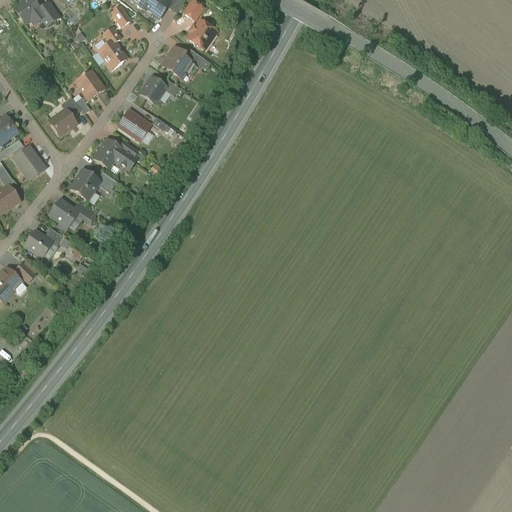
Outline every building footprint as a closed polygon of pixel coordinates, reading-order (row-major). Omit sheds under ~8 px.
[(30,0),(29,0),(14,11),(25,25),(33,19),(37,25),(44,20),(45,19),(39,12),(30,0)] [(170,5),(162,0),(144,0),(140,7),(150,14),(159,20),(170,5)] [(185,0),(176,0),(169,11),(177,16),(187,1),(185,0)] [(50,4),(39,12),(45,19),(44,20),(49,27),(60,19),(50,4)] [(204,12),(192,4),(183,17),(195,25),(204,12)] [(120,9),(112,15),(122,29),(130,23),(120,9)] [(216,34),(200,23),(196,29),(194,28),(190,33),(192,35),(188,41),(201,50),(206,43),(209,45),(216,34)] [(110,45),(106,48),(102,42),(95,48),(99,54),(98,54),(112,73),(127,62),(115,45),(120,42),(112,31),(104,37),(110,45)] [(189,60),(176,51),(169,61),(166,59),(162,66),(172,73),(171,74),(180,80),(184,75),(191,65),(188,62),(189,60)] [(205,62),(194,54),(189,60),(188,62),(191,65),(198,70),(199,71),(201,67),(205,62)] [(211,66),(205,62),(201,67),(207,71),(211,66)] [(198,70),(191,65),(184,75),(192,80),(198,70)] [(92,73),(74,85),(88,104),(105,91),(92,73)] [(163,88),(152,80),(140,96),(155,106),(165,92),(166,90),(163,88)] [(179,91),(167,82),(163,88),(166,90),(165,92),(173,99),(179,91)] [(75,105),(71,100),(61,107),(65,112),(66,112),(71,120),(81,113),(75,105)] [(90,113),(81,100),(75,105),(81,113),(84,117),(90,113)] [(65,112),(49,124),(59,139),(76,127),(71,120),(66,112),(65,112)] [(151,128),(129,112),(117,129),(140,144),(151,128)] [(6,120),(1,123),(1,122),(0,122),(0,143),(1,146),(17,134),(13,129),(13,127),(11,124),(9,124),(6,120)] [(168,128),(156,120),(152,126),(164,134),(168,128)] [(19,142),(4,152),(8,158),(23,148),(19,142)] [(107,142),(94,161),(109,172),(109,171),(108,170),(113,163),(114,164),(120,156),(122,153),(121,151),(107,142)] [(139,154),(125,145),(121,151),(122,153),(120,156),(132,163),(134,161),(139,154)] [(45,171),(29,149),(13,161),(30,183),(45,171)] [(132,163),(120,156),(114,164),(113,163),(108,170),(109,171),(109,172),(111,173),(111,172),(116,176),(121,169),(117,166),(119,166),(129,173),(136,162),(134,161),(132,163)] [(2,168),(0,169),(0,182),(4,188),(7,186),(12,183),(2,168)] [(97,182),(83,173),(70,191),(87,203),(98,187),(100,184),(97,182)] [(117,185),(102,175),(97,182),(100,184),(98,187),(109,195),(117,185)] [(6,190),(0,194),(0,215),(0,216),(19,204),(7,186),(4,188),(6,190)] [(74,213),(60,203),(61,203),(60,202),(49,218),(50,219),(50,218),(60,225),(58,228),(65,233),(77,216),(87,223),(93,214),(79,204),(74,213)] [(64,240),(51,231),(44,240),(52,246),(57,250),(64,240)] [(44,240),(35,234),(24,249),(42,261),(52,246),(44,240)] [(35,278),(22,266),(15,273),(28,285),(35,278)] [(7,271),(0,277),(0,301),(3,304),(16,290),(13,288),(19,282),(7,271)]
